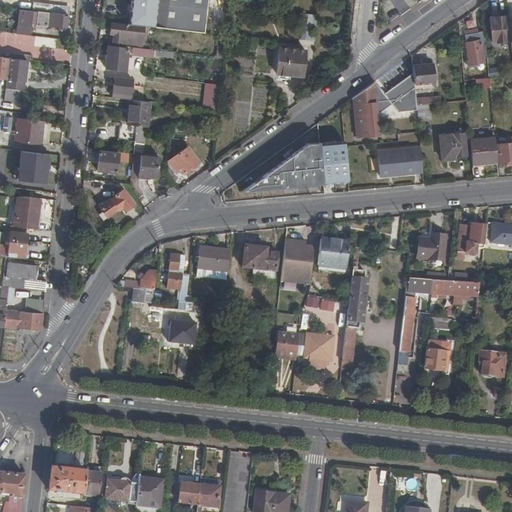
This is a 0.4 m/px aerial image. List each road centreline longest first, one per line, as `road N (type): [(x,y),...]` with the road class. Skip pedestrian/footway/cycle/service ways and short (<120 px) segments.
road 1 (residential): [(91,0),(52,304),(67,335)]
road 2 (tertiary): [(511,190),(187,218)]
road 3 (secondary): [(317,429),(38,399)]
road 4 (tertiary): [(362,70),(206,189),(187,218)]
road 5 (unknown): [(0,43),(194,84)]
road 6 (secondary): [(511,451),(317,429)]
road 7 (tertiary): [(187,218),(152,227),(126,247),(67,335)]
road 8 (unknown): [(397,268),(388,437)]
